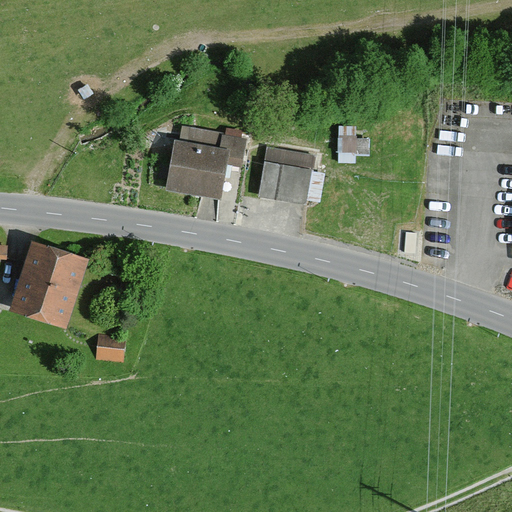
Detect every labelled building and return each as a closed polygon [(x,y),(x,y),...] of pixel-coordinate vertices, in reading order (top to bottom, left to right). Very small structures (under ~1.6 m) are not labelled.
[(178,140),(170,191),(230,201),(233,183),(246,185),(253,140),(231,136),(229,149),(178,140)] [(361,140),(342,140),(342,155),(361,155),(361,140)] [(322,155),(270,146),(261,197),(326,208),(331,173),(319,171),(322,155)] [(24,315),(72,330),(99,246),(51,231),(24,315)] [(131,336),(103,334),(100,362),(129,365),(131,336)]
